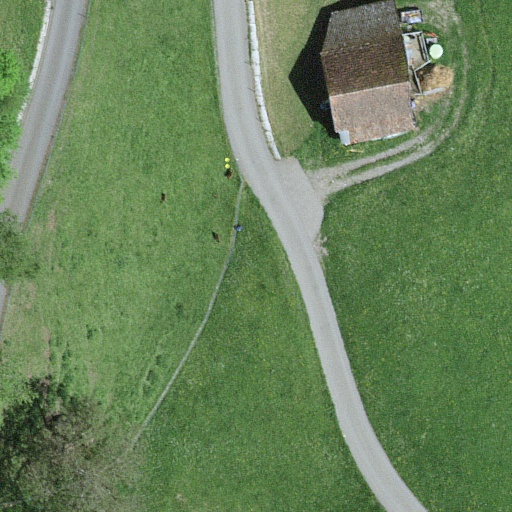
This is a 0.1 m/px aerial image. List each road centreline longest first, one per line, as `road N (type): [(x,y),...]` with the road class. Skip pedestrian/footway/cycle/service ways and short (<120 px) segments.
road 1 (track): [(408,511),(361,443),(291,217),(238,116),(226,0)]
road 2 (track): [(73,0),(0,245)]
